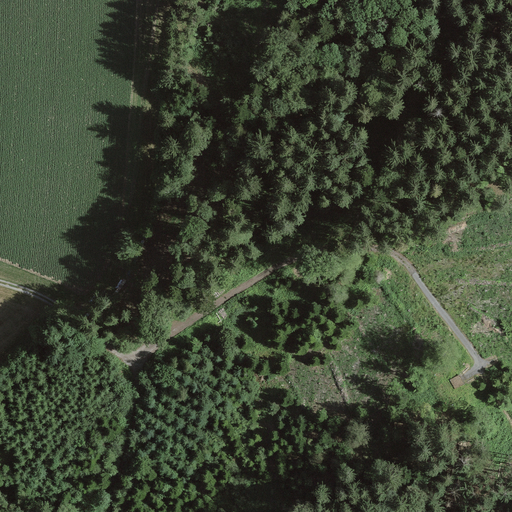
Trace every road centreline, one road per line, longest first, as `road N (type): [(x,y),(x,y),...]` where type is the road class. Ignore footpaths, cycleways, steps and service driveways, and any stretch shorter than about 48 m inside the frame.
road 1 (track): [(133,359),(285,262),(358,245),(402,259),(480,365)]
road 2 (track): [(133,359),(108,348),(75,315),(0,282)]
